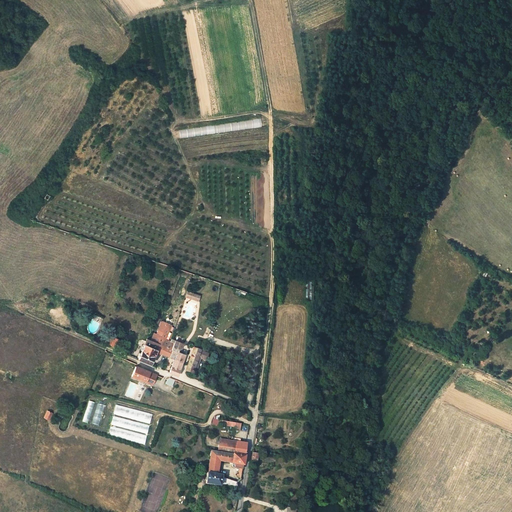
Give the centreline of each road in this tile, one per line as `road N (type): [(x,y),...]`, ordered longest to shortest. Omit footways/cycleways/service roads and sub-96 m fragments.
road 1 (track): [(254,410),(272,229),(269,106),(248,0)]
road 2 (unclassified): [(239,511),(254,410),(133,360)]
road 3 (track): [(133,360),(0,303)]
